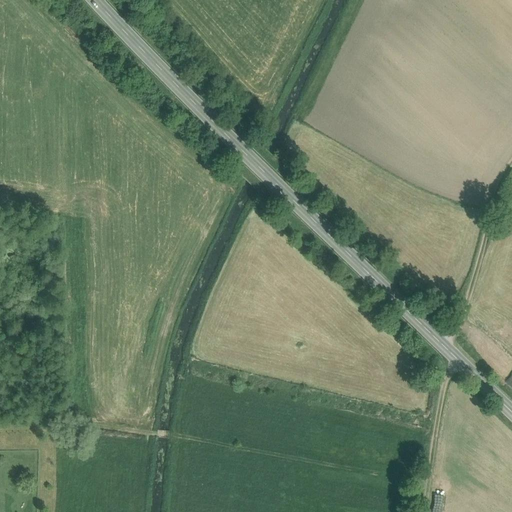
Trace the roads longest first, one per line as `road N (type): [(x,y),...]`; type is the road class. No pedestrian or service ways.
road 1 (secondary): [(511,413),(93,0)]
road 2 (track): [(511,164),(458,325),(443,346)]
